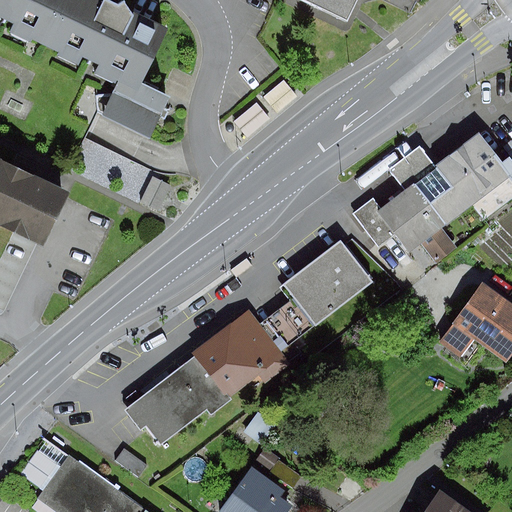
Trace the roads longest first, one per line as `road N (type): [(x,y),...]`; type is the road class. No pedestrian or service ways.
road 1 (primary): [(249,205),(87,328),(0,406)]
road 2 (residential): [(249,205),(206,144),(213,37),(194,0)]
road 3 (primary): [(411,79),(249,205)]
road 4 (residential): [(511,397),(365,511)]
road 5 (unknown): [(5,329),(86,214)]
